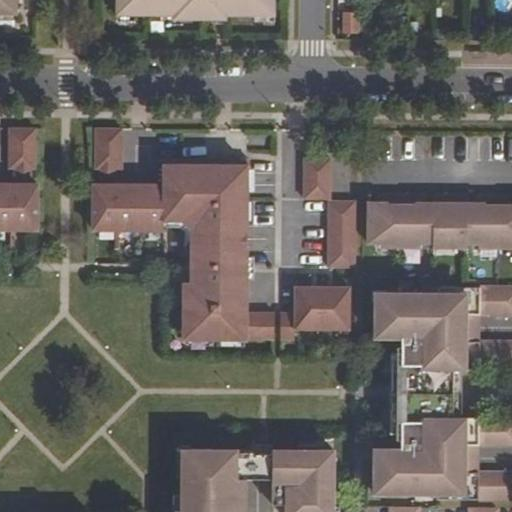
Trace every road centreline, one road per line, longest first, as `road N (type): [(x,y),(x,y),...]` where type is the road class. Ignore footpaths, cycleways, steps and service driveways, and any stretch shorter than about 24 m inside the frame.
road 1 (residential): [(0,82),(313,85)]
road 2 (residential): [(313,85),(511,85)]
